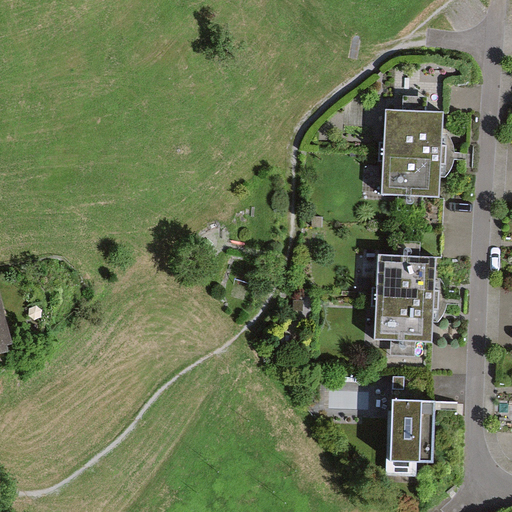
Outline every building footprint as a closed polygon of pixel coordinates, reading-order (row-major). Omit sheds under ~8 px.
[(438,154),(440,112),(387,111),(386,152),(438,154)] [(437,195),(438,154),(386,152),(385,193),(437,195)] [(432,299),(434,259),(383,256),(381,297),(432,299)] [(430,340),(432,299),(381,297),(379,338),(430,340)] [(434,402),(395,401),(393,458),(432,459),(434,402)]
